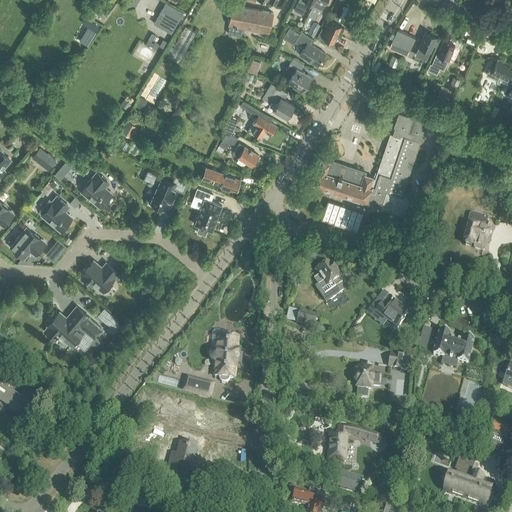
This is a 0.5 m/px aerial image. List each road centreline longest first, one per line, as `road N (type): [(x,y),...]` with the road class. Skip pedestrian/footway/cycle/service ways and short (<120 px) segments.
road 1 (unclassified): [(27,511),(210,279)]
road 2 (residential): [(280,230),(259,511)]
road 3 (residential): [(280,230),(330,230),(441,302),(511,328)]
road 4 (residential): [(210,279),(162,240),(91,234),(55,274),(0,266)]
road 5 (unclassified): [(395,0),(276,191)]
